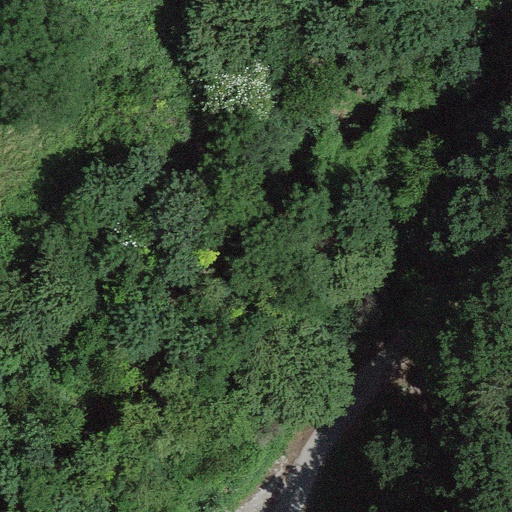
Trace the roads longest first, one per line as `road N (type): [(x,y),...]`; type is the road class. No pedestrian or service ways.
road 1 (track): [(268,511),(389,375),(440,287),(511,107)]
road 2 (track): [(511,470),(420,402),(399,511)]
